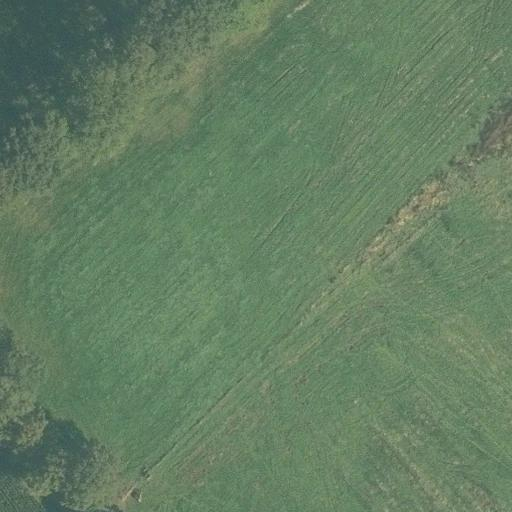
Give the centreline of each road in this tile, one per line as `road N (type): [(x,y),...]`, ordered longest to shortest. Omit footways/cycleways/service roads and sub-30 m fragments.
road 1 (unclassified): [(0,167),(217,0)]
road 2 (unclassified): [(94,511),(0,387)]
